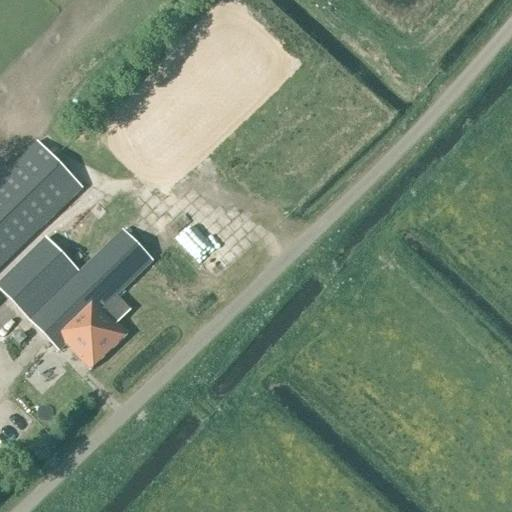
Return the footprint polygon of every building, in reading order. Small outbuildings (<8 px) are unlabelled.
[(0,268),(79,188),(34,143),(0,177),(0,268)] [(78,209),(52,234),(69,251),(94,225),(78,209)] [(177,230),(188,242),(182,248),(214,282),(252,247),(227,219),(211,234),(194,215),(177,230)] [(117,298),(153,262),(123,232),(81,275),(46,241),(0,287),(0,294),(61,355),(68,347),(92,371),(128,334),(117,324),(130,311),(117,298)] [(21,348),(27,342),(22,337),(16,343),(21,348)] [(29,375),(40,386),(48,378),(37,367),(29,375)]
